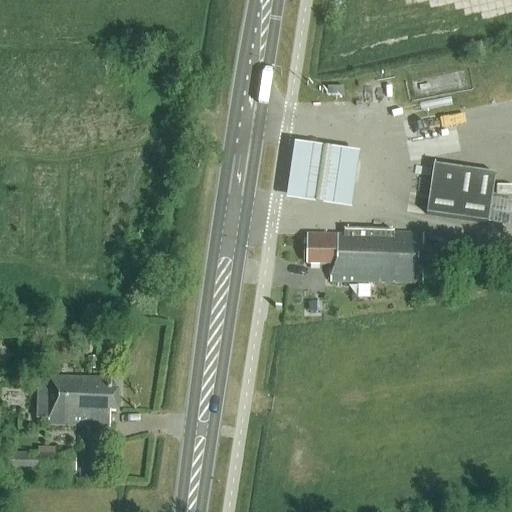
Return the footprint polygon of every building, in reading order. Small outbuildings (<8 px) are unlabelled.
[(359,152),(293,141),(285,199),(351,209),(359,152)] [(487,223),(494,174),(432,165),(425,214),(487,223)] [(342,230),(342,236),(307,234),(305,265),(329,265),(328,282),(420,286),(422,235),(393,234),(393,232),(342,230)] [(320,304),(308,304),(308,313),(321,313),(320,304)] [(97,359),(86,358),(85,370),(96,371),(97,359)] [(118,411),(118,391),(111,391),(111,380),(49,379),(49,426),(111,427),(111,411),(118,411)] [(77,474),(77,456),(55,456),(55,449),(38,449),(38,456),(9,456),(9,474),(77,474)]
